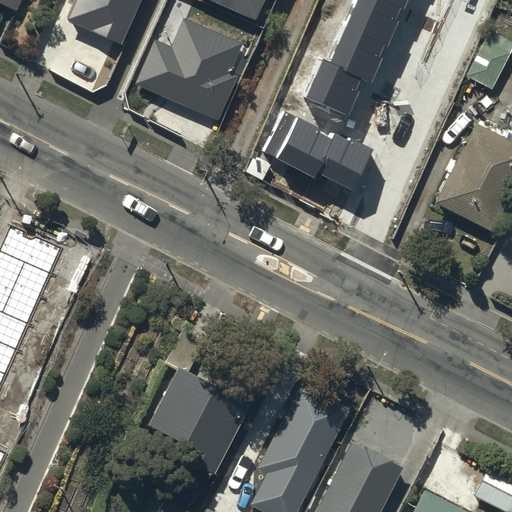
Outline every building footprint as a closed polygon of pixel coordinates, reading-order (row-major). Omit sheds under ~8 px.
[(20,0),(0,0),(0,2),(16,10),(20,0)] [(76,0),(68,16),(116,38),(134,0),(76,0)] [(205,0),(254,21),(263,0),(205,0)] [(408,0),(357,0),(330,63),(319,58),(302,98),(348,118),(364,81),(372,84),(408,0)] [(241,43),(183,18),(171,46),(155,39),(136,84),(218,120),(237,76),(228,72),(241,43)] [(488,29),(465,74),(489,86),(511,41),(488,29)] [(328,135),(282,112),(261,152),(314,179),(317,172),(351,189),(371,149),(331,129),(328,135)] [(511,142),(473,124),(435,203),(489,229),(511,181),(511,142)] [(0,426),(45,336),(0,313),(0,426)] [(214,477),(251,404),(176,367),(140,439),(214,477)] [(291,511),(343,413),(300,391),(260,468),(268,472),(251,504),(266,511),(291,511)] [(375,511),(399,468),(353,444),(317,511),(375,511)] [(508,511),(511,505),(511,478),(491,467),(476,494),(508,511)] [(460,511),(425,493),(415,511),(460,511)] [(152,511),(188,511),(190,508),(162,494),(152,511)]
